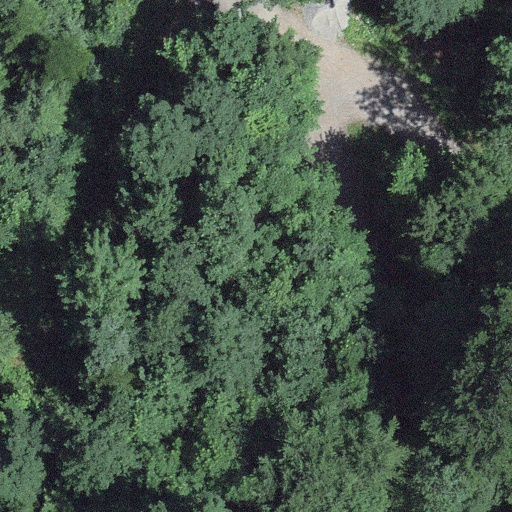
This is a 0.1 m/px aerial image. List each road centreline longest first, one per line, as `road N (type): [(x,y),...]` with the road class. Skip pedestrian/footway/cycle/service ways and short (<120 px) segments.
road 1 (track): [(326,68),(318,132),(487,511)]
road 2 (track): [(256,0),(511,238)]
